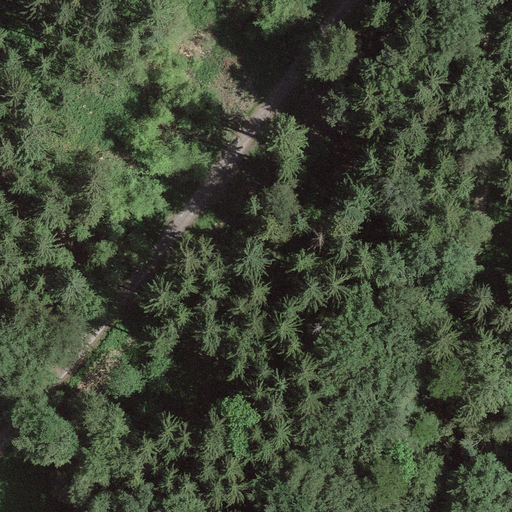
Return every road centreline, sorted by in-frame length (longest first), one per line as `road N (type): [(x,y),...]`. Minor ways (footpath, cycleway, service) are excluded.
road 1 (track): [(349,0),(244,146),(0,444)]
road 2 (track): [(440,511),(491,90),(478,0)]
